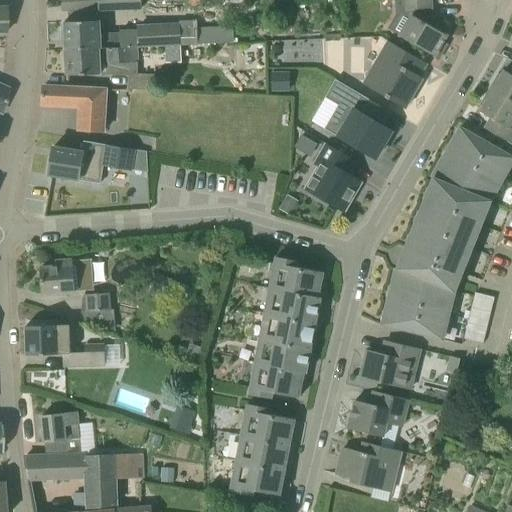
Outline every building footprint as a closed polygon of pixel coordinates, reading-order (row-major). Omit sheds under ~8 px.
[(61,0),(62,10),(86,9),(114,8),(114,10),(142,9),(141,0),(166,0),(167,1),(188,0),(188,7),(202,6),(202,0),(61,0)] [(431,0),(402,0),(404,12),(432,9),(431,0)] [(435,57),(439,59),(446,47),(443,45),(448,36),(412,16),(400,37),(435,58),(435,57)] [(65,51),(139,48),(169,47),(181,46),(198,45),(197,22),(183,22),(183,23),(180,26),(137,28),(138,32),(120,32),(120,35),(108,36),(108,35),(100,35),(99,22),(64,23),(65,51)] [(427,64),(389,42),(364,85),(405,110),(423,79),(419,77),(427,64)] [(181,46),(169,47),(169,61),(181,60),(181,46)] [(157,76),(137,75),(138,64),(139,64),(139,48),(65,51),(66,76),(101,75),(129,76),(128,90),(147,91),(156,92),(157,76)] [(511,75),(504,71),(501,76),(498,74),(489,90),(511,103),(511,75)] [(291,89),(290,72),(273,72),(273,90),(291,89)] [(390,112),(336,81),(325,98),(338,106),(325,130),(376,160),(392,132),(382,126),(390,112)] [(43,87),(42,106),(80,108),(79,131),(104,133),(106,90),(43,87)] [(485,129),(495,135),(511,145),(511,103),(489,90),(480,106),(483,107),(480,113),(491,119),(485,129)] [(511,164),(511,156),(461,128),(449,150),(448,149),(447,152),(432,178),(434,179),(433,181),(433,182),(426,201),(425,201),(424,205),(416,224),(414,228),(415,228),(407,248),(406,247),(405,250),(406,250),(399,268),(398,268),(397,270),(396,270),(389,299),(388,298),(388,300),(388,301),(388,302),(382,326),(443,341),(454,293),(491,201),(511,164)] [(49,176),(101,185),(103,166),(131,171),(135,151),(84,142),(82,152),(54,148),(49,176)] [(362,183),(358,181),(349,176),(357,162),(326,144),(314,164),(326,171),(313,194),(345,213),(362,183)] [(276,258),(260,339),(249,395),(270,399),(271,399),(272,393),(300,398),(304,374),(307,374),(321,299),(319,298),(324,273),(297,268),(298,262),(296,262),(276,258)] [(56,295),(56,296),(65,296),(65,294),(75,293),(74,292),(87,291),(86,279),(93,278),(91,260),(72,262),(72,261),(56,262),(57,267),(41,268),(43,296),(56,295)] [(474,291),(468,340),(488,342),(493,294),(474,291)] [(110,311),(109,295),(86,296),(88,312),(110,311)] [(70,325),(26,327),(27,356),(64,354),(65,366),(104,365),(104,345),(86,346),(86,352),(71,353),(70,325)] [(410,391),(420,350),(386,342),(383,354),(368,351),(361,379),(410,391)] [(349,429),(384,438),(387,424),(402,427),(408,400),(374,392),(371,405),(355,401),(352,416),(349,417),(348,423),(349,426),(349,429)] [(295,420),(271,416),(268,415),(269,409),(268,409),(267,409),(247,405),(230,492),(251,496),(251,497),(252,497),(253,491),(281,496),(295,420)] [(51,457),(58,457),(82,456),(79,426),(77,413),(42,417),(45,443),(50,443),(51,457)] [(352,480),(351,483),(381,491),(388,462),(398,465),(401,452),(370,445),(368,454),(344,448),(337,476),(352,480)] [(51,457),(24,458),(28,480),(87,478),(88,510),(116,507),(115,477),(144,476),(142,455),(114,455),(82,456),(58,457),(51,457)] [(0,511),(8,511),(6,482),(0,481),(0,511)]
